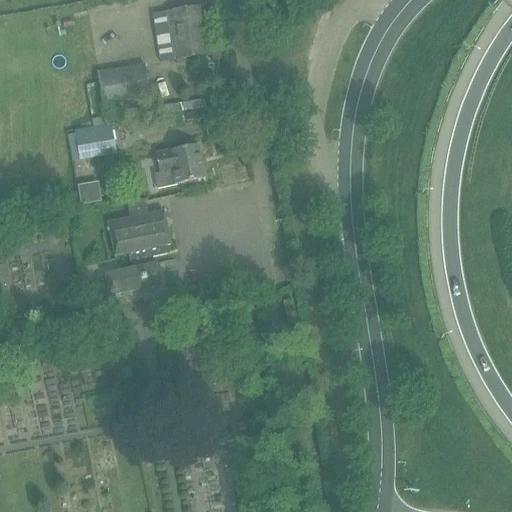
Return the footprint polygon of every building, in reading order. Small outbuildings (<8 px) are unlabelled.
[(168,13),(175,60),(207,55),(199,8),(168,13)] [(95,73),(100,106),(148,98),(143,66),(95,73)] [(74,136),(78,161),(115,154),(111,130),(74,136)] [(155,176),(157,189),(203,180),(196,146),(155,155),(159,175),(155,176)] [(89,175),(68,174),(67,193),(89,194),(89,175)] [(131,269),(153,265),(152,258),(166,255),(164,247),(169,246),(163,212),(146,216),(145,202),(126,203),(129,219),(107,224),(114,257),(128,254),(131,269)] [(155,264),(153,265),(131,269),(103,275),(108,297),(160,286),(155,264)]
